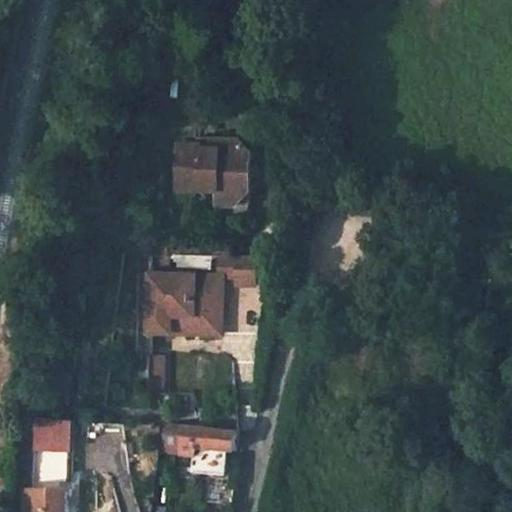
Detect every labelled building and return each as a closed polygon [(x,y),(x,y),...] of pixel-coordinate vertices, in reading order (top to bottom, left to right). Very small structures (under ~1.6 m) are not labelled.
[(213,151),(200,151),(200,145),(176,144),(175,188),(220,190),(219,221),(251,222),(253,153),(241,141),(214,140),(213,151)] [(218,257),(218,275),(221,275),(221,283),(235,284),(236,259),(218,257)] [(236,259),(235,284),(258,284),(259,261),(236,259)] [(147,274),(145,331),(168,331),(168,323),(184,323),(184,314),(220,315),(221,283),(221,275),(218,275),(147,274)] [(183,426),(180,454),(193,456),(192,472),(226,474),(227,450),(234,450),(235,448),(235,431),(225,430),(183,426)] [(68,511),(69,491),(38,490),(38,510),(32,509),(32,511),(68,511)]
